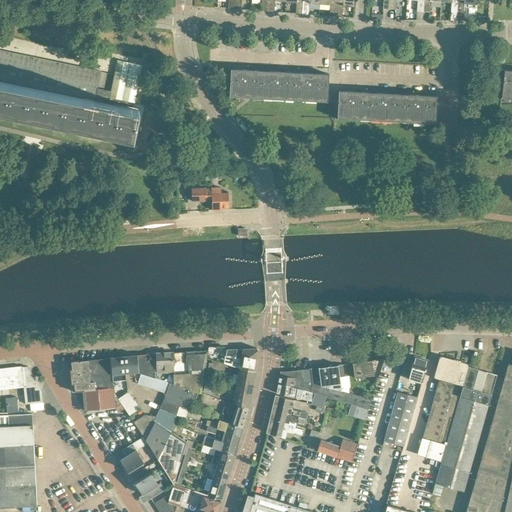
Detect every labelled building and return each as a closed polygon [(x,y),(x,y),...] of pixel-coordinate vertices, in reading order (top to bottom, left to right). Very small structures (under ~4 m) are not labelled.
[(275,0),(286,1),(285,0),(268,0),(268,11),(274,12),(275,0)] [(285,0),(286,1),(296,2),(296,13),(302,14),(302,0),(285,0)] [(309,3),(319,4),(319,0),(302,0),(302,14),(308,14),(309,3)] [(319,0),(319,4),(330,5),(329,16),(336,17),(336,0),(319,0)] [(343,6),(354,6),(354,0),(336,0),(336,17),(342,17),(343,6)] [(441,2),(441,0),(423,0),(423,12),(429,12),(430,1),(441,2)] [(441,0),(441,2),(452,3),(451,14),(450,20),(456,20),(457,0),(441,0)] [(457,0),(456,20),(463,20),(463,15),(464,3),(475,4),(475,0),(457,0)] [(0,109),(134,137),(139,110),(0,81),(0,80),(95,100),(101,71),(96,70),(0,49),(0,109)] [(132,64),(118,61),(110,97),(134,102),(142,66),(139,65),(136,64),(132,64)] [(231,69),(230,78),(229,97),(230,97),(230,94),(240,95),(240,97),(252,98),(252,95),(262,96),(262,98),(264,71),(231,69)] [(511,70),(504,70),(503,80),(501,97),(502,97),(502,95),(511,96),(511,98),(511,70)] [(295,98),(296,72),(264,71),(262,98),(263,98),(263,96),(272,96),(272,99),(284,99),(285,97),(294,97),(294,100),(295,100),(295,98)] [(296,72),(295,98),(305,98),(304,100),(317,101),(318,99),(327,99),(327,102),(328,102),(329,74),(296,72)] [(370,120),(371,92),(339,90),(337,118),(338,118),(338,117),(338,116),(348,116),(348,118),(348,119),(360,119),(360,118),(360,117),(370,117),(370,119),(370,120)] [(371,92),(370,120),(370,119),(370,117),(380,118),(380,119),(380,120),(392,121),(392,120),(392,119),(402,119),(402,121),(402,122),(403,122),(403,121),(403,119),(404,94),(371,92)] [(404,94),(403,119),(412,120),(412,121),(412,122),(425,123),(425,122),(425,120),(434,121),(434,122),(434,124),(435,124),(437,96),(404,94)] [(211,199),(212,210),(221,210),(221,208),(229,207),(228,192),(221,193),(221,187),(211,188),(211,189),(206,189),(206,188),(191,189),(192,201),(206,200),(206,199),(211,199)] [(226,350),(225,356),(232,357),(231,365),(240,367),(255,370),(258,358),(258,357),(258,354),(259,351),(257,348),(248,349),(242,349),(226,350)] [(180,352),(173,352),(174,369),(174,372),(175,385),(198,392),(201,393),(205,369),(207,359),(208,351),(180,352)] [(173,352),(156,353),(157,373),(164,373),(163,370),(174,369),(173,352)] [(141,374),(156,379),(156,378),(155,378),(154,353),(137,355),(139,372),(139,373),(141,374)] [(110,358),(113,382),(126,380),(126,373),(133,372),(139,372),(137,355),(131,356),(124,356),(110,358)] [(423,433),(422,437),(431,440),(426,457),(441,461),(446,444),(468,366),(469,363),(440,355),(437,364),(433,378),(440,380),(425,433),(423,433)] [(413,360),(407,379),(421,383),(428,361),(428,360),(419,358),(414,356),(413,359),(413,360)] [(72,391),(82,390),(91,389),(113,387),(113,382),(110,358),(88,360),(71,361),(72,369),(70,369),(72,391)] [(374,375),(372,360),(367,361),(352,363),(354,378),(374,375)] [(320,385),(342,391),(338,365),(338,364),(337,365),(329,366),(327,366),(328,366),(319,367),(318,367),(318,368),(320,385)] [(511,511),(511,364),(508,364),(466,511),(511,511)] [(27,366),(23,367),(22,367),(22,366),(0,368),(0,389),(23,387),(25,404),(43,402),(42,389),(27,366)] [(446,444),(432,494),(440,496),(443,485),(464,491),(497,375),(486,372),(480,391),(472,389),(478,369),(468,366),(446,444)] [(233,373),(232,378),(253,382),(255,370),(240,367),(238,374),(233,373)] [(310,369),(312,383),(320,385),(318,368),(311,368),(310,368),(310,369)] [(302,370),(303,381),(307,382),(312,383),(310,369),(302,369),(301,369),(302,370)] [(280,375),(291,377),(295,378),(295,379),(303,381),(302,370),(293,371),(293,370),(292,371),(291,371),(281,371),(280,371),(280,372),(280,375)] [(138,384),(166,393),(170,383),(156,378),(156,379),(141,374),(138,384)] [(307,382),(303,381),(295,379),(295,378),(291,377),(280,375),(279,375),(278,384),(293,388),(297,389),(307,391),(368,410),(371,399),(342,391),(320,385),(312,383),(307,382)] [(236,383),(235,390),(251,393),(253,382),(232,378),(231,382),(236,383)] [(198,392),(175,385),(170,383),(166,393),(163,400),(163,401),(189,409),(191,410),(198,392)] [(276,393),(307,400),(309,394),(306,394),(307,391),(297,389),(293,388),(278,384),(276,393)] [(82,390),(84,410),(115,408),(121,404),(118,399),(114,392),(113,387),(91,389),(82,390)] [(249,407),(251,393),(235,390),(230,389),(229,394),(235,395),(233,403),(237,404),(249,407)] [(128,392),(118,399),(121,404),(129,415),(139,408),(128,392)] [(398,392),(384,440),(403,446),(417,397),(398,392)] [(294,399),(276,395),(272,410),(299,417),(306,419),(308,413),(292,409),(294,399)] [(5,398),(7,412),(7,413),(18,412),(17,397),(5,398)] [(189,409),(163,401),(159,408),(168,411),(187,417),(189,409)] [(225,414),(223,420),(243,427),(249,408),(249,407),(237,404),(235,411),(224,407),(222,413),(225,414)] [(159,408),(156,416),(154,421),(170,431),(173,424),(163,420),(168,411),(159,408)] [(305,424),(306,419),(299,417),(272,410),(270,417),(289,422),(296,424),(297,422),(305,424)] [(0,507),(37,506),(33,425),(32,414),(7,415),(8,425),(0,425),(0,507)] [(144,415),(134,422),(143,437),(143,436),(145,438),(154,421),(156,416),(144,415)] [(296,424),(289,422),(270,417),(267,433),(285,437),(287,431),(294,433),(294,432),(302,434),(304,429),(295,427),(296,424)] [(207,420),(206,425),(208,425),(240,435),(243,427),(223,420),(219,419),(218,423),(207,420)] [(171,432),(170,431),(154,421),(145,438),(143,436),(143,437),(157,460),(158,459),(171,432)] [(208,425),(207,431),(215,433),(214,436),(222,439),(221,440),(237,445),(240,435),(208,425)] [(158,459),(157,460),(173,484),(183,454),(186,442),(171,432),(158,459)] [(205,435),(202,444),(203,444),(215,448),(235,454),(237,445),(221,440),(205,435)] [(186,442),(183,454),(185,455),(190,456),(192,449),(194,442),(187,439),(186,442)] [(344,439),(341,447),(320,440),(317,450),(352,461),(355,452),(358,444),(344,439)] [(121,459),(128,471),(144,462),(132,443),(122,450),(126,456),(121,459)] [(235,454),(215,448),(211,463),(217,464),(224,466),(231,468),(235,454)] [(217,464),(213,478),(226,481),(231,468),(224,466),(217,464)] [(148,491),(152,498),(165,490),(160,483),(158,484),(151,473),(135,483),(143,495),(148,491)] [(207,478),(205,486),(210,488),(208,495),(221,499),(226,481),(213,478),(213,480),(207,478)] [(179,507),(184,493),(186,488),(173,484),(167,503),(176,506),(179,507)] [(314,511),(255,493),(253,496),(250,495),(248,494),(241,511),(314,511)] [(217,511),(220,502),(203,496),(199,509),(207,511),(217,511)] [(163,497),(154,503),(157,508),(167,502),(163,497)] [(157,508),(159,511),(162,511),(170,507),(167,503),(167,502),(157,508)] [(173,511),(175,511),(176,506),(167,503),(170,507),(172,511),(173,511)]
